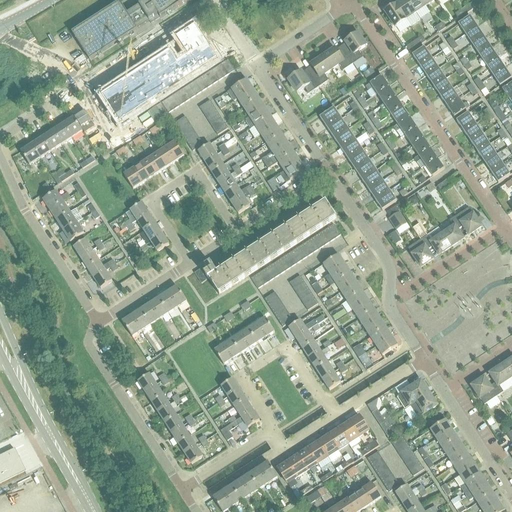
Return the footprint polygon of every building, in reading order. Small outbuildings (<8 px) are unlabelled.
[(120,3),(72,34),(90,61),(138,30),(137,30),(149,22),(151,24),(160,19),(188,2),(186,0),(147,0),(148,1),(127,14),(120,3)] [(406,0),(404,0),(396,6),(406,20),(416,13),(406,0)] [(421,0),(406,0),(416,13),(426,7),(421,0)] [(470,5),(459,12),(462,18),(473,10),(470,5)] [(406,20),(396,6),(386,13),(395,28),(406,20)] [(459,25),(465,36),(477,28),(471,17),(459,25)] [(170,53),(102,98),(120,125),(218,61),(216,58),(227,51),(227,50),(223,52),(206,40),(202,33),(200,34),(196,28),(177,40),(181,47),(171,54),(170,53)] [(465,36),(473,46),(485,38),(477,28),(465,36)] [(346,44),(341,47),(353,65),(363,58),(359,52),(366,47),(358,34),(345,43),(346,44)] [(473,46),(479,57),(491,48),(485,38),(473,46)] [(422,44),(419,39),(407,48),(410,53),(422,44)] [(336,50),(323,58),(332,70),(339,65),(343,72),(353,65),(341,47),(336,51),(336,50)] [(479,57),(486,66),(498,58),(491,48),(479,57)] [(413,57),(420,67),(432,59),(425,49),(413,57)] [(447,49),(443,51),(446,57),(451,54),(447,49)] [(312,67),(307,71),(319,88),(329,81),(325,75),(332,70),(323,58),(311,66),(312,67)] [(460,61),(464,67),(469,64),(465,58),(460,61)] [(486,66),(493,77),(505,69),(498,58),(486,66)] [(420,67),(427,77),(439,69),(432,59),(420,67)] [(223,64),(229,75),(235,71),(228,61),(223,64)] [(217,68),(224,79),(229,75),(223,64),(217,68)] [(453,67),(457,72),(461,69),(458,64),(453,67)] [(365,71),(368,78),(377,74),(374,67),(365,71)] [(217,68),(212,72),(218,82),(224,79),(217,68)] [(427,77),(434,88),(446,80),(439,69),(427,77)] [(461,69),(457,72),(464,82),(468,79),(461,69)] [(511,79),(505,69),(493,77),(500,88),(511,79)] [(319,88),(307,71),(302,74),(301,73),(289,81),(297,94),(305,88),(309,95),(319,88)] [(213,86),(218,82),(212,72),(206,75),(213,86)] [(207,89),(213,86),(206,75),(200,79),(207,89)] [(372,89),(376,95),(389,87),(382,77),(366,88),(368,92),(372,89)] [(202,93),(207,89),(200,79),(195,82),(202,93)] [(474,82),(478,88),(483,84),(479,79),(474,82)] [(234,102),(237,100),(253,90),(247,80),(228,93),(234,102)] [(446,80),(434,88),(441,98),(452,90),(446,80)] [(196,96),(202,93),(195,82),(189,86),(196,96)] [(467,88),(470,93),(475,89),(472,84),(467,88)] [(511,84),(503,91),(509,101),(511,99),(511,84)] [(191,100),(196,96),(189,86),(184,89),(191,100)] [(376,95),(383,105),(396,98),(389,87),(376,95)] [(185,104),(191,100),(184,89),(178,93),(185,104)] [(475,89),(470,93),(473,98),(478,94),(475,89)] [(237,100),(243,109),(259,99),(253,90),(237,100)] [(441,98),(447,108),(459,100),(452,90),(441,98)] [(354,95),(361,106),(366,102),(359,92),(354,95)] [(180,107),(185,104),(178,93),(173,97),(180,107)] [(173,97),(167,100),(174,111),(180,107),(173,97)] [(226,107),(220,98),(215,101),(221,111),(226,107)] [(383,105),(379,108),(382,112),(386,110),(390,116),(403,108),(396,98),(383,105)] [(243,109),(249,118),(265,108),(259,99),(243,109)] [(168,114),(174,111),(167,100),(162,104),(168,114)] [(459,100),(447,108),(455,119),(471,108),(467,103),(463,106),(459,100)] [(200,108),(203,114),(214,107),(210,102),(200,108)] [(353,111),(353,112),(358,108),(354,102),(345,109),(348,114),(353,111)] [(491,106),(494,112),(499,108),(495,103),(491,106)] [(203,114),(207,120),(218,113),(214,107),(203,114)] [(251,129),(255,127),(271,117),(265,108),(249,118),(245,120),(251,129)] [(397,126),(409,118),(403,108),(390,116),(397,126)] [(499,108),(494,112),(501,122),(505,119),(501,114),(502,113),(499,108)] [(320,118),(327,130),(342,120),(334,109),(320,118)] [(483,112),(487,117),(492,114),(488,109),(483,112)] [(368,115),(375,126),(380,123),(373,112),(368,115)] [(207,120),(211,125),(221,118),(218,113),(207,120)] [(457,122),(464,133),(476,125),(469,114),(457,122)] [(255,127),(261,136),(276,126),(271,117),(255,127)] [(189,123),(185,118),(175,124),(178,130),(189,123)] [(211,125),(214,130),(225,124),(221,118),(211,125)] [(409,118),(397,126),(393,128),(396,133),(400,130),(404,137),(416,128),(409,118)] [(74,119),(63,126),(72,139),(83,132),(74,119)] [(327,130),(334,139),(348,129),(342,120),(327,130)] [(182,136),(193,129),(189,123),(178,130),(182,136)] [(363,126),(367,132),(372,128),(369,123),(363,126)] [(225,124),(214,130),(218,136),(228,129),(225,124)] [(464,133),(471,143),(483,135),(476,125),(464,133)] [(63,126),(53,132),(61,146),(72,139),(63,126)] [(261,136),(267,145),(282,135),(276,126),(261,136)] [(372,128),(367,132),(370,136),(375,133),(372,128)] [(404,137),(411,147),(423,139),(416,128),(404,137)] [(182,136),(186,141),(196,134),(193,129),(182,136)] [(334,139),(341,150),(355,140),(348,129),(334,139)] [(497,133),(500,138),(505,134),(502,130),(497,133)] [(53,132),(42,139),(51,153),(61,146),(53,132)] [(189,146),(200,140),(196,134),(186,141),(189,146)] [(505,134),(500,138),(504,143),(509,139),(505,134)] [(267,145),(272,153),(272,154),(288,144),(282,135),(267,145)] [(471,143),(478,153),(490,145),(483,135),(471,143)] [(385,142),(388,147),(393,143),(390,138),(385,142)] [(42,139),(32,146),(40,159),(51,153),(42,139)] [(227,149),(237,143),(235,139),(224,145),(227,149)] [(411,147),(418,157),(430,149),(423,139),(411,147)] [(200,140),(189,146),(193,152),(203,145),(200,140)] [(341,150),(347,159),(362,150),(355,140),(341,150)] [(175,143),(166,149),(175,163),(184,157),(175,143)] [(268,170),(278,163),(294,153),(288,144),(272,154),(272,153),(262,160),(268,170)] [(377,147),(381,152),(386,149),(382,144),(377,147)] [(198,153),(205,164),(217,156),(210,145),(198,153)] [(490,145),(478,153),(484,163),(496,155),(490,145)] [(40,159),(32,146),(21,153),(30,166),(40,159)] [(166,149),(158,154),(167,168),(175,163),(166,149)] [(420,170),(424,167),(437,159),(430,149),(418,157),(414,160),(420,170)] [(362,150),(347,159),(355,170),(369,161),(362,150)] [(278,163),(284,172),(300,162),(294,153),(278,163)] [(158,154),(149,160),(158,174),(167,168),(158,154)] [(395,157),(402,167),(407,164),(400,154),(395,157)] [(484,163),(491,173),(503,165),(496,155),(484,163)] [(205,164),(212,174),(223,166),(217,156),(205,164)] [(92,158),(86,162),(89,166),(95,162),(92,158)] [(437,159),(424,167),(432,178),(444,170),(437,159)] [(149,160),(141,165),(150,179),(158,174),(149,160)] [(355,170),(361,180),(376,171),(369,161),(355,170)] [(89,166),(86,162),(80,165),(83,170),(89,166)] [(300,162),(284,172),(279,175),(285,185),(306,171),(300,162)] [(391,167),(395,173),(399,170),(396,164),(391,167)] [(407,164),(402,167),(405,172),(410,169),(407,164)] [(141,165),(133,170),(142,184),(150,179),(141,165)] [(232,168),(235,173),(240,170),(237,165),(232,168)] [(503,165),(491,173),(498,184),(510,176),(503,165)] [(212,174),(218,184),(230,176),(223,166),(212,174)] [(142,184),(133,170),(124,176),(133,190),(142,184)] [(71,171),(65,175),(68,179),(74,175),(71,171)] [(361,180),(368,191),(383,181),(376,171),(361,180)] [(68,179),(65,175),(59,179),(62,183),(68,179)] [(218,184),(225,194),(237,187),(230,176),(218,184)] [(267,183),(273,193),(280,189),(274,179),(267,183)] [(438,187),(441,193),(451,186),(448,180),(438,187)] [(368,191),(375,201),(390,191),(383,181),(368,191)] [(431,191),(437,188),(434,182),(428,186),(431,191)] [(42,187),(46,193),(51,190),(47,184),(42,187)] [(74,187),(78,193),(82,191),(78,184),(74,187)] [(225,194),(232,205),(243,197),(237,187),(225,194)] [(82,191),(78,193),(82,200),(86,197),(82,191)] [(390,191),(375,201),(382,211),(397,202),(390,191)] [(43,201),(50,212),(63,203),(71,198),(68,193),(60,198),(56,192),(43,201)] [(243,197),(232,205),(238,215),(250,208),(243,197)] [(50,212),(57,222),(70,213),(63,203),(50,212)] [(211,264),(195,274),(201,285),(209,280),(219,296),(336,219),(326,203),(217,274),(216,273),(211,264)] [(130,211),(126,214),(130,220),(133,225),(137,222),(149,214),(142,204),(130,211)] [(88,208),(92,214),(96,211),(92,205),(88,208)] [(397,206),(387,213),(391,219),(401,212),(397,206)] [(469,209),(457,217),(464,227),(463,227),(469,236),(482,228),(469,209)] [(96,211),(92,214),(96,220),(100,218),(96,211)] [(57,222),(63,233),(77,224),(70,213),(57,222)] [(399,213),(389,220),(397,231),(407,224),(399,213)] [(137,222),(144,232),(155,225),(149,214),(137,222)] [(454,228),(443,235),(451,248),(463,240),(458,231),(463,227),(464,227),(457,217),(450,222),(454,228)] [(127,228),(133,225),(130,220),(119,227),(122,232),(127,228)] [(77,224),(63,233),(70,243),(84,235),(77,224)] [(133,225),(127,228),(130,233),(136,229),(133,225)] [(144,232),(151,243),(162,235),(155,225),(144,232)] [(328,229),(335,240),(341,236),(334,225),(328,229)] [(329,243),(335,240),(328,229),(322,233),(329,243)] [(395,232),(389,236),(393,242),(399,238),(395,232)] [(323,247),(329,243),(322,233),(316,237),(323,247)] [(162,235),(151,243),(157,253),(169,246),(162,235)] [(428,237),(420,241),(427,251),(433,247),(439,256),(451,248),(443,235),(432,243),(428,237)] [(317,251),(323,247),(316,237),(310,241),(317,251)] [(94,244),(97,248),(103,244),(100,240),(94,244)] [(74,248),(80,259),(92,251),(85,241),(74,248)] [(311,255),(317,251),(310,241),(304,245),(311,255)] [(427,251),(420,241),(408,249),(421,268),(433,260),(427,251)] [(103,244),(97,248),(100,253),(106,249),(103,244)] [(305,259),(311,255),(304,245),(299,248),(305,259)] [(299,263),(305,259),(299,248),(293,252),(299,263)] [(80,259),(87,269),(99,262),(92,251),(80,259)] [(293,266),(299,263),(293,252),(287,256),(293,266)] [(288,270),(293,266),(287,256),(281,260),(288,270)] [(323,266),(329,275),(345,265),(339,256),(323,266)] [(282,274),(288,270),(281,260),(275,264),(282,274)] [(110,269),(116,265),(113,261),(103,268),(99,262),(87,269),(94,279),(106,272),(110,269)] [(276,278),(282,274),(275,264),(269,267),(276,278)] [(335,284),(351,274),(345,265),(329,275),(325,278),(331,287),(335,284)] [(270,282),(276,278),(269,267),(263,271),(270,282)] [(264,285),(270,282),(263,271),(257,275),(264,285)] [(112,282),(106,272),(94,279),(101,290),(112,282)] [(335,284),(341,293),(356,283),(351,274),(335,284)] [(261,287),(264,285),(257,275),(255,277),(261,287)] [(258,289),(261,287),(255,277),(251,279),(258,289)] [(294,289),(304,282),(300,277),(290,283),(294,289)] [(304,282),(294,289),(297,295),(308,288),(304,282)] [(341,293),(347,302),(362,292),(356,283),(341,293)] [(176,287),(167,294),(177,309),(187,303),(176,287)] [(308,288),(297,295),(301,300),(311,293),(308,288)] [(347,302),(353,311),(368,301),(362,292),(347,302)] [(275,293),(265,300),(268,306),(279,299),(275,293)] [(304,306),(315,299),(311,293),(301,300),(304,306)] [(167,294),(158,299),(168,315),(177,309),(167,294)] [(158,299),(149,306),(159,321),(168,315),(158,299)] [(279,299),(268,306),(272,311),(282,305),(279,299)] [(315,299),(304,306),(308,311),(318,304),(315,299)] [(353,311),(359,320),(374,310),(368,301),(353,311)] [(241,307),(245,313),(252,308),(248,303),(241,307)] [(282,305),(272,311),(275,317),(286,310),(282,305)] [(149,306),(140,311),(150,327),(159,321),(149,306)] [(338,320),(346,313),(343,309),(335,317),(338,320)] [(279,322),(289,316),(286,310),(275,317),(279,322)] [(359,320),(365,329),(380,319),(374,310),(359,320)] [(140,311),(131,317),(141,333),(150,327),(140,311)] [(224,318),(228,324),(236,319),(232,313),(224,318)] [(279,322),(282,328),(293,321),(289,316),(279,322)] [(141,333),(131,317),(122,323),(132,339),(141,333)] [(265,319),(257,325),(266,339),(274,333),(265,319)] [(365,329),(370,338),(386,328),(380,319),(365,329)] [(296,340),(312,329),(317,326),(314,322),(304,328),(300,322),(289,330),(296,340)] [(209,332),(211,335),(219,330),(216,327),(215,325),(207,329),(209,332)] [(257,325),(248,330),(257,344),(266,339),(257,325)] [(312,329),(311,330),(314,334),(320,330),(317,326),(312,329)] [(370,338),(376,347),(392,337),(386,328),(370,338)] [(248,330),(240,335),(249,349),(257,344),(248,330)] [(307,333),(296,340),(302,350),(314,343),(307,333)] [(240,335),(232,341),(241,355),(249,349),(240,335)] [(392,337),(376,347),(382,357),(398,347),(392,337)] [(232,341),(223,346),(232,360),(241,355),(232,341)] [(302,350),(309,361),(320,353),(314,343),(302,350)] [(232,360),(223,346),(214,352),(224,366),(232,360)] [(323,357),(330,352),(327,348),(320,353),(309,361),(316,371),(327,363),(323,357)] [(511,360),(502,367),(511,379),(511,378),(511,360)] [(316,371),(323,381),(334,373),(327,363),(316,371)] [(496,384),(490,388),(497,398),(504,393),(499,387),(511,379),(502,367),(490,375),(496,384)] [(334,373),(323,381),(330,392),(341,384),(334,373)] [(138,382),(145,393),(156,386),(149,375),(138,382)] [(158,378),(161,383),(166,379),(163,375),(158,378)] [(484,406),(497,398),(490,388),(484,379),(472,387),(484,406)] [(221,388),(228,399),(240,391),(233,380),(221,388)] [(405,410),(410,407),(429,394),(421,382),(397,397),(405,410)] [(145,393),(151,403),(163,396),(156,386),(145,393)] [(228,399),(235,408),(246,401),(240,391),(228,399)] [(429,394),(410,407),(418,419),(437,407),(429,394)] [(151,403),(158,413),(169,406),(163,396),(151,403)] [(215,400),(219,405),(224,401),(221,396),(215,400)] [(180,399),(174,403),(177,407),(183,403),(180,399)] [(372,414),(380,426),(391,419),(387,413),(382,417),(378,410),(380,403),(378,399),(367,406),(372,414)] [(235,408),(241,418),(253,411),(246,401),(235,408)] [(169,406),(158,413),(165,424),(176,417),(169,406)] [(253,411),(241,418),(236,422),(231,425),(221,432),(227,442),(233,438),(230,432),(244,423),(248,429),(260,421),(253,411)] [(185,419),(188,424),(194,420),(191,416),(185,419)] [(165,424),(171,434),(183,427),(176,417),(165,424)] [(360,417),(349,424),(359,438),(369,432),(360,417)] [(489,419),(491,426),(497,424),(495,417),(489,419)] [(391,419),(380,426),(388,438),(393,435),(389,428),(394,425),(391,419)] [(194,420),(188,424),(191,428),(197,425),(194,420)] [(430,430),(436,440),(452,430),(446,421),(430,430)] [(349,424),(339,431),(349,445),(359,438),(349,424)] [(171,434),(178,445),(190,437),(183,427),(171,434)] [(436,440),(442,449),(458,439),(452,430),(436,440)] [(339,431),(329,437),(338,451),(349,445),(339,431)] [(178,445),(185,455),(196,448),(190,437),(178,445)] [(329,437),(319,444),(328,458),(338,451),(329,437)] [(402,437),(400,439),(392,444),(414,477),(424,470),(402,437)] [(442,449),(448,458),(463,448),(458,439),(442,449)] [(365,448),(366,450),(369,454),(379,447),(376,442),(365,448)] [(319,444),(309,450),(318,465),(328,458),(319,444)] [(196,448),(185,455),(191,466),(203,458),(196,448)] [(418,451),(424,461),(429,458),(423,448),(418,451)] [(448,458),(454,467),(469,457),(463,448),(448,458)] [(0,455),(0,483),(25,472),(14,449),(0,455)] [(309,450),(299,457),(308,471),(318,465),(309,450)] [(343,457),(346,462),(353,458),(350,453),(343,457)] [(400,486),(378,453),(368,460),(389,493),(400,486)] [(299,457),(288,464),(298,478),(308,471),(299,457)] [(454,467),(460,476),(475,466),(469,457),(454,467)] [(268,463),(258,469),(268,484),(278,478),(268,463)] [(298,478),(288,464),(278,470),(287,485),(298,478)] [(460,489),(461,488),(481,475),(475,466),(460,476),(455,479),(460,489)] [(258,469),(249,474),(259,490),(268,484),(258,469)] [(249,474),(240,480),(250,496),(259,490),(249,474)] [(461,488),(467,497),(487,485),(481,475),(461,488)] [(240,480),(231,486),(241,502),(250,496),(240,480)] [(396,494),(402,504),(428,487),(426,483),(411,493),(407,486),(396,494)] [(372,484),(364,490),(373,504),(381,498),(372,484)] [(451,494),(446,485),(442,488),(447,497),(451,494)] [(474,499),(477,503),(493,494),(487,485),(467,497),(469,502),(474,499)] [(231,486),(222,492),(233,508),(241,502),(231,486)] [(402,504),(407,511),(413,511),(420,507),(414,497),(419,494),(422,498),(427,494),(425,490),(429,488),(428,487),(402,504)] [(364,490),(355,495),(364,509),(373,504),(364,490)] [(225,511),(233,508),(222,492),(213,498),(222,511),(225,511)] [(321,498),(317,493),(314,495),(320,505),(324,502),(321,498)] [(477,503),(482,511),(483,511),(498,502),(493,494),(477,503)] [(355,495),(347,501),(354,511),(360,511),(364,509),(355,495)] [(459,497),(451,502),(454,506),(461,501),(459,497)] [(354,511),(347,501),(339,506),(342,511),(354,511)] [(504,511),(498,502),(483,511),(504,511)]
